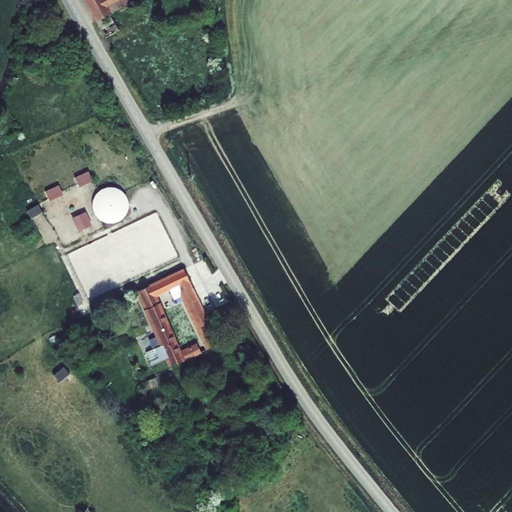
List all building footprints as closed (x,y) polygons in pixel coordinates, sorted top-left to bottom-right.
[(84,0),(97,21),(110,14),(106,6),(116,0),(84,0)] [(116,0),(106,6),(110,14),(135,0),(116,0)] [(110,14),(97,21),(101,28),(106,37),(119,29),(110,14)] [(124,219),(125,189),(95,188),(94,218),(124,219)] [(220,344),(185,269),(140,291),(138,292),(163,350),(148,356),(153,370),(168,363),(170,368),(196,357),(192,348),(181,353),(158,300),(181,289),(209,349),(220,344)] [(59,380),(68,372),(62,366),(53,374),(59,380)]
